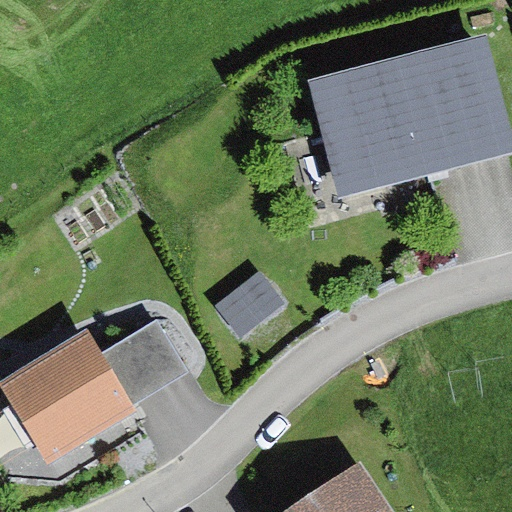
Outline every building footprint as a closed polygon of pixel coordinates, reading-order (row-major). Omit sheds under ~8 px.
[(511,144),(486,46),(308,93),(338,205),(511,159),(511,144)] [(261,270),(216,304),(241,337),(286,303),(261,270)] [(158,320),(102,353),(131,405),(188,372),(158,320)] [(90,331),(0,381),(0,382),(46,465),(137,414),(131,405),(102,353),(90,331)] [(394,511),(361,462),(287,511),(394,511)]
